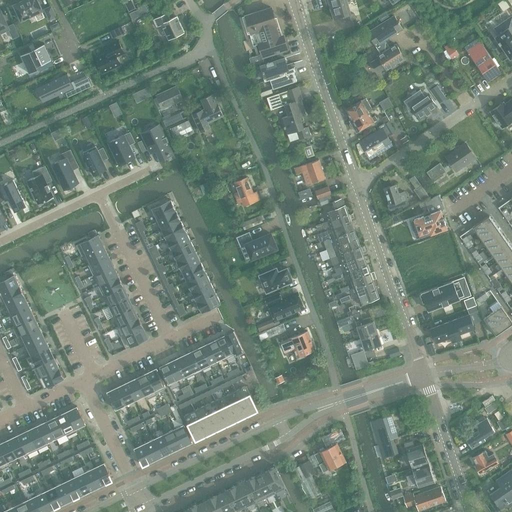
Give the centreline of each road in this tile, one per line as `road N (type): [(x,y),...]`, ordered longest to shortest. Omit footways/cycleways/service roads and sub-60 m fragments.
road 1 (residential): [(424,376),(356,183)]
road 2 (residential): [(356,183),(299,0)]
road 3 (residential): [(356,183),(511,78)]
road 4 (residential): [(98,194),(169,340)]
road 5 (tertiary): [(276,422),(135,489)]
road 6 (tertiary): [(145,506),(285,437)]
road 7 (tertiary): [(469,511),(424,376)]
